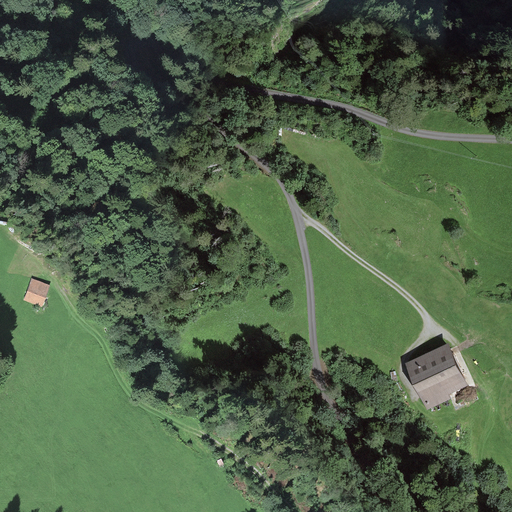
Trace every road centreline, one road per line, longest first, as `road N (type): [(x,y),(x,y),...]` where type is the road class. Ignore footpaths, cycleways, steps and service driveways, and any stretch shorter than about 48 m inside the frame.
road 1 (track): [(511,139),(420,133),(218,78),(144,38),(125,46),(147,75),(194,104),(280,182),(297,214),(325,393),(395,511)]
road 2 (track): [(297,214),(444,334)]
